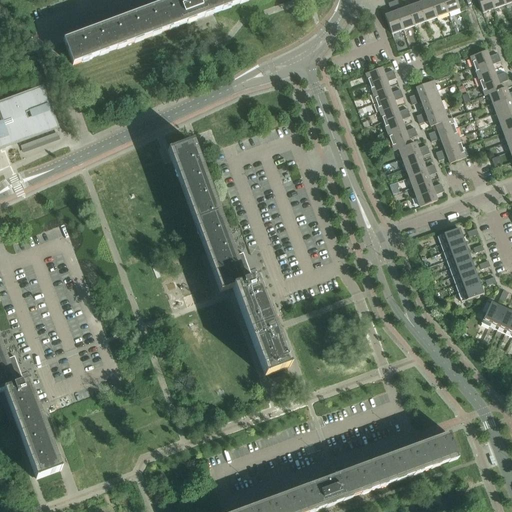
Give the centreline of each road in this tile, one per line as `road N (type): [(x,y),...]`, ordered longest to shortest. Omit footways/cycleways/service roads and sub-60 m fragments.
road 1 (residential): [(91,153),(43,26),(116,0)]
road 2 (residential): [(408,437),(340,267)]
road 3 (unclassified): [(511,487),(484,411),(423,338)]
road 4 (residential): [(0,252),(52,393)]
road 5 (residential): [(339,155),(304,168),(340,267)]
road 6 (unclassified): [(91,153),(212,97)]
